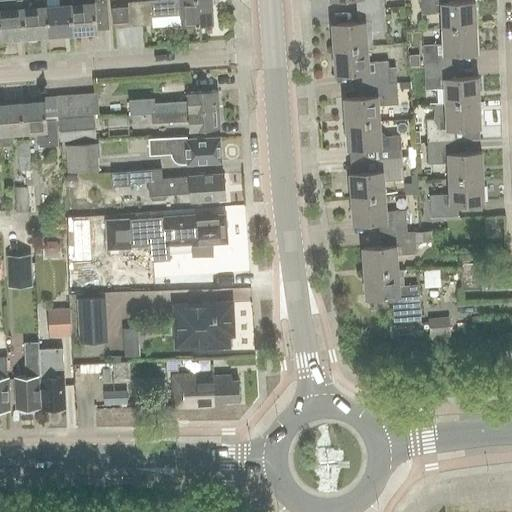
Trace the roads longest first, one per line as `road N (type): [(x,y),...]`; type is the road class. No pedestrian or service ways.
road 1 (secondary): [(319,411),(292,255),(277,57)]
road 2 (residential): [(0,74),(277,57)]
road 3 (secondary): [(0,458),(276,459)]
road 4 (secondary): [(377,451),(511,433)]
